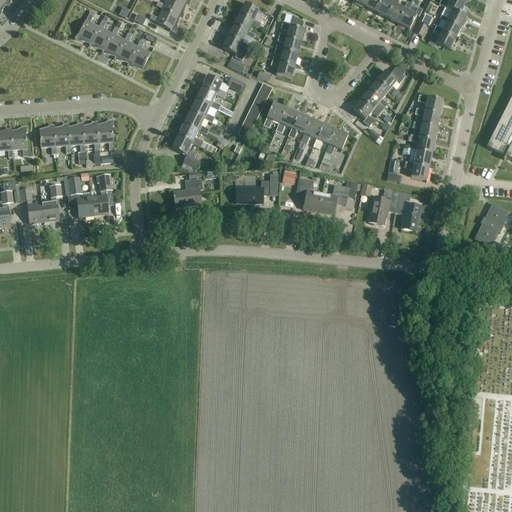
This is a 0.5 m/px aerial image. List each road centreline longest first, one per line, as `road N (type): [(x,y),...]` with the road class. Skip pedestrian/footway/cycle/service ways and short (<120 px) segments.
road 1 (residential): [(434,268),(239,250),(140,256)]
road 2 (residential): [(434,268),(473,88)]
road 3 (residential): [(327,20),(310,82),(321,97),(342,94),(377,46)]
road 4 (residential): [(154,126),(113,106),(0,112)]
road 5 (residential): [(140,256),(0,269)]
road 6 (residential): [(154,126),(216,0)]
road 7 (residential): [(140,256),(138,170),(154,126)]
